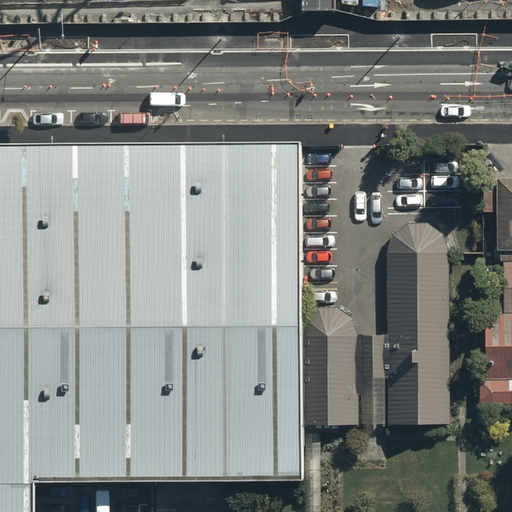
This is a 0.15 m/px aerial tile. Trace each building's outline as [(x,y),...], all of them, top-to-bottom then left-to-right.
[(335,0),(303,0),(304,11),(335,10),(335,0)] [(511,182),(500,183),(500,254),(511,253),(511,182)] [(361,381),(390,381),(390,423),(452,422),(451,250),(446,231),(428,220),(410,221),(394,234),(388,252),(390,332),(360,333),(354,315),(338,305),(320,306),(308,321),(308,424),(361,424),(361,381)] [(511,316),(489,316),(489,378),(511,377),(511,316)] [(511,382),(480,382),(480,406),(511,405),(511,382)]
